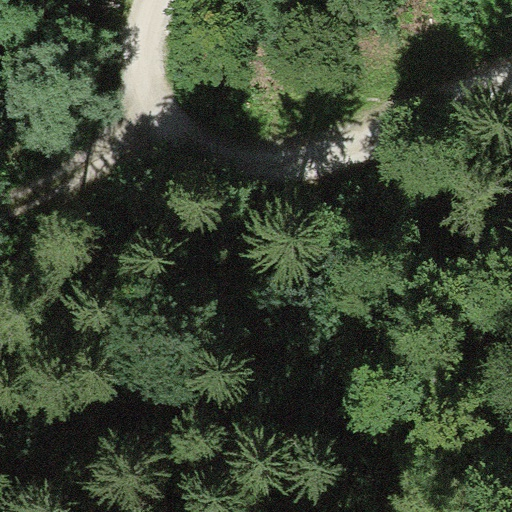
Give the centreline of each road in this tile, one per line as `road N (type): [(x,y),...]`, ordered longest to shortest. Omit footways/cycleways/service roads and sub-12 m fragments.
road 1 (track): [(146,127),(199,161),(256,173),(325,170),(511,76)]
road 2 (track): [(146,127),(0,280)]
road 3 (track): [(161,0),(127,57),(146,127)]
